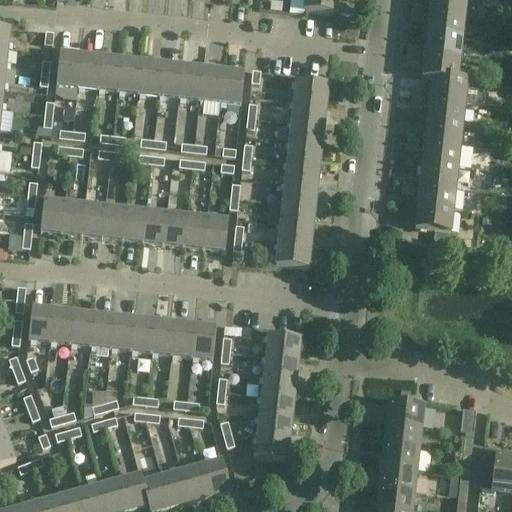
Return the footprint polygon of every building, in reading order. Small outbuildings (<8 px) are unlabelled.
[(337,19),(338,0),(293,0),(292,14),(337,19)] [(465,21),(467,0),(431,0),(429,17),(465,21)] [(413,6),(412,15),(424,16),(425,11),(422,7),(413,6)] [(424,21),(424,16),(412,15),(411,23),(420,24),(424,21)] [(463,42),(465,21),(429,17),(427,38),(463,42)] [(0,32),(0,54),(8,55),(10,34),(0,32)] [(53,51),(54,39),(46,38),(45,50),(53,51)] [(460,64),(463,42),(427,38),(425,60),(460,64)] [(408,49),(407,58),(420,59),(420,54),(417,50),(408,49)] [(0,74),(6,76),(8,55),(0,54),(0,74)] [(78,93),(81,60),(60,58),(56,91),(78,93)] [(419,64),(420,59),(407,58),(406,66),(416,67),(419,64)] [(98,95),(102,62),(81,60),(78,93),(98,95)] [(458,84),(460,64),(425,60),(422,81),(467,86),(468,85),(458,84)] [(118,97),(122,64),(102,62),(98,95),(118,97)] [(139,100),(142,67),(122,64),(118,97),(139,100)] [(49,80),(51,68),(43,67),(41,79),(49,80)] [(159,102),(162,69),(142,67),(139,100),(159,102)] [(179,104),(183,71),(162,69),(159,102),(179,104)] [(199,106),(203,73),(183,71),(179,104),(199,106)] [(220,109),(223,76),(203,73),(199,106),(220,109)] [(241,111),(245,78),(223,76),(220,109),(241,111)] [(261,78),(253,77),(251,89),(259,90),(261,78)] [(48,93),(49,80),(41,79),(40,92),(48,93)] [(465,108),(467,86),(422,81),(422,82),(432,83),(429,104),(465,108)] [(296,86),(294,107),(327,111),(329,89),(296,86)] [(413,93),(412,102),(425,103),(425,98),(422,94),(413,93)] [(424,108),(425,103),(412,102),(411,110),(420,111),(424,108)] [(463,129),(465,108),(429,104),(427,125),(463,129)] [(324,131),(327,111),(294,107),(291,127),(324,131)] [(53,122),(54,109),(46,108),(45,121),(53,122)] [(257,111),(249,110),(248,123),(256,124),(257,111)] [(52,134),(53,122),(45,121),(44,133),(52,134)] [(254,136),(256,124),(248,123),(246,135),(254,136)] [(460,151),(463,129),(427,125),(425,147),(460,151)] [(322,151),(324,131),(291,127),(289,148),(322,151)] [(72,146),(73,138),(60,136),(59,144),(72,146)] [(408,137),(407,145),(420,147),(420,142),(417,138),(408,137)] [(85,139),(73,138),(72,146),(84,147),(85,139)] [(112,150),(113,142),(101,141),(100,149),(112,150)] [(126,143),(113,142),(112,150),(125,151),(126,143)] [(153,154),(154,146),(141,145),(140,153),(153,154)] [(419,152),(420,147),(407,145),(406,154),(416,155),(419,152)] [(166,148),(154,146),(153,154),(166,156),(166,148)] [(458,173),(460,151),(425,147),(422,169),(458,173)] [(41,161),(42,149),(34,148),(33,160),(41,161)] [(320,172),(322,151),(289,148),(287,168),(320,172)] [(194,159),(194,151),(182,150),(181,157),(194,159)] [(207,152),(194,151),(194,159),(206,160),(207,152)] [(253,152),(245,151),(243,163),(251,164),(253,152)] [(70,161),(71,154),(59,152),(58,160),(70,161)] [(83,163),(84,155),(71,154),(70,161),(83,163)] [(235,163),(236,156),(224,154),(223,162),(235,163)] [(111,166),(111,158),(99,157),(98,165),(111,166)] [(123,167),(124,159),(111,158),(111,166),(123,167)] [(39,174),(41,161),(33,160),(31,173),(39,174)] [(151,170),(152,162),(140,161),(139,169),(151,170)] [(164,172),(165,164),(152,162),(151,170),(164,172)] [(250,177),(251,164),(243,163),(242,176),(250,177)] [(192,175),(193,167),(180,165),(179,173),(192,175)] [(204,176),(205,168),(193,167),(192,175),(204,176)] [(318,192),(320,172),(287,168),(285,188),(318,192)] [(456,194),(458,173),(422,169),(420,190),(456,194)] [(234,171),(222,170),(221,178),(233,179),(234,171)] [(403,180),(402,188),(415,190),(416,184),(413,181),(403,180)] [(36,202),(37,189),(30,188),(28,201),(36,202)] [(316,212),(318,192),(285,188),(282,209),(316,212)] [(415,195),(415,190),(402,188),(401,197),(411,198),(415,195)] [(239,204),(240,191),(232,190),(231,203),(239,204)] [(453,216),(456,194),(420,190),(418,212),(453,216)] [(35,214),(36,202),(28,201),(27,214),(35,214)] [(238,216),(239,204),(231,203),(230,215),(238,216)] [(62,239),(65,206),(44,204),(40,237),(62,239)] [(82,241),(86,208),(65,206),(62,239),(82,241)] [(102,244),(106,211),(86,208),(82,241),(102,244)] [(313,233),(316,212),(282,209),(280,229),(313,233)] [(123,246),(126,213),(106,211),(102,244),(123,246)] [(451,237),(453,216),(418,212),(415,234),(434,236),(433,248),(457,250),(458,238),(451,237)] [(143,248),(146,215),(126,213),(123,246),(143,248)] [(163,250),(167,217),(146,215),(143,248),(163,250)] [(184,252),(187,219),(167,217),(163,250),(184,252)] [(204,255),(207,222),(187,219),(184,252),(204,255)] [(225,257),(229,224),(207,222),(204,255),(225,257)] [(32,242),(33,230),(25,229),(24,241),(32,242)] [(311,253),(313,233),(280,229),(278,249),(311,253)] [(244,233),(236,232),(234,244),(242,245),(244,233)] [(30,255),(32,242),(24,241),(22,254),(30,255)] [(241,258),(242,245),(234,244),(233,257),(241,258)] [(309,274),(311,253),(278,249),(276,271),(309,274)] [(26,294),(18,293),(17,306),(25,306),(26,294)] [(23,319),(25,306),(17,306),(15,318),(23,319)] [(50,348),(53,315),(32,312),(29,345),(50,348)] [(70,350),(74,317),(53,315),(50,348),(70,350)] [(90,352),(94,319),(74,317),(70,350),(90,352)] [(111,354),(114,321),(94,319),(90,352),(111,354)] [(131,357),(135,324),(114,321),(111,354),(131,357)] [(151,359),(155,326),(135,324),(131,357),(151,359)] [(21,339),(22,327),(15,326),(13,339),(21,339)] [(172,361),(175,328),(155,326),(151,359),(172,361)] [(192,363),(195,330),(175,328),(172,361),(192,363)] [(213,366),(217,333),(195,330),(192,363),(213,366)] [(20,352),(21,339),(13,339),(12,351),(20,352)] [(268,340),(266,361),(299,365),(301,344),(268,340)] [(231,345),(223,344),(222,357),(230,357),(231,345)] [(229,370),(230,357),(222,357),(221,369),(229,370)] [(35,361),(27,364),(32,376),(39,373),(35,361)] [(297,385),(299,365),(266,361),(264,381),(297,385)] [(21,375),(17,363),(9,366),(14,377),(21,375)] [(25,386),(21,375),(14,377),(18,389),(25,386)] [(294,406),(297,385),(264,381),(261,402),(294,406)] [(227,385),(219,384),(218,397),(226,398),(227,385)] [(400,392),(399,402),(409,404),(410,393),(400,392)] [(224,410),(226,398),(218,397),(216,409),(224,410)] [(36,413),(31,401),(24,404),(28,416),(36,413)] [(145,412),(146,404),(134,402),(133,410),(145,412)] [(292,426),(294,406),(261,402),(259,422),(292,426)] [(159,405),(146,404),(145,412),(158,413),(159,405)] [(107,417),(119,414),(117,406),(105,410),(107,417)] [(186,416),(187,408),(174,407),(173,415),(186,416)] [(388,407),(386,429),(422,433),(424,411),(388,407)] [(199,410),(187,408),(186,416),(198,418),(199,410)] [(107,417),(105,410),(93,413),(95,421),(107,417)] [(40,425),(36,413),(28,416),(33,427),(40,425)] [(473,439),(476,417),(463,415),(461,438),(473,439)] [(74,418),(62,422),(64,429),(76,426),(74,418)] [(147,428),(147,420),(135,419),(134,426),(147,428)] [(159,429),(160,421),(147,420),(147,428),(159,429)] [(64,429),(62,422),(49,425),(52,433),(64,429)] [(290,446),(292,426),(259,422),(257,442),(290,446)] [(118,431),(116,423),(104,427),(106,434),(118,431)] [(190,433),(191,425),(179,423),(178,431),(190,433)] [(203,434),(204,426),(191,425),(190,433),(203,434)] [(0,448),(8,445),(1,426),(0,426),(0,448)] [(106,434),(104,427),(91,430),(94,438),(106,434)] [(228,427),(220,430),(224,442),(231,440),(228,427)] [(419,455),(422,433),(386,429),(384,451),(419,455)] [(82,441),(79,433),(67,437),(70,445),(82,441)] [(70,445),(67,437),(55,440),(57,448),(70,445)] [(50,452),(46,440),(39,443),(43,455),(50,452)] [(235,452),(231,440),(224,442),(227,454),(235,452)] [(288,467),(290,446),(257,442),(254,464),(288,467)] [(0,471),(16,465),(8,445),(0,448),(0,471)] [(471,461),(472,448),(464,447),(463,460),(471,461)] [(417,477),(419,455),(384,451),(381,473),(417,477)] [(511,497),(511,461),(497,460),(498,455),(484,454),(480,494),(482,495),(482,497),(487,498),(492,498),(493,496),(511,497)] [(470,473),(471,461),(463,460),(462,472),(470,473)] [(44,471),(41,464),(30,468),(33,476),(44,471)] [(231,497),(222,465),(201,471),(210,503),(231,497)] [(21,480),(33,476),(30,468),(18,473),(21,480)] [(210,503),(201,471),(181,476),(190,508),(210,503)] [(415,498),(417,477),(381,473),(379,494),(415,498)] [(177,511),(190,508),(181,476),(162,482),(170,511),(177,511)] [(148,511),(140,480),(120,485),(127,511),(147,511),(148,511)] [(170,511),(162,482),(142,487),(140,480),(148,511),(170,511)] [(127,511),(120,485),(100,491),(106,511),(127,511)] [(466,504),(468,491),(460,490),(458,503),(466,504)] [(106,511),(100,491),(81,496),(85,511),(106,511)] [(413,511),(415,498),(379,494),(376,511),(413,511)] [(85,511),(81,496),(61,502),(63,511),(85,511)] [(63,511),(61,502),(41,507),(42,511),(63,511)] [(465,511),(466,504),(458,503),(457,511),(465,511)]
